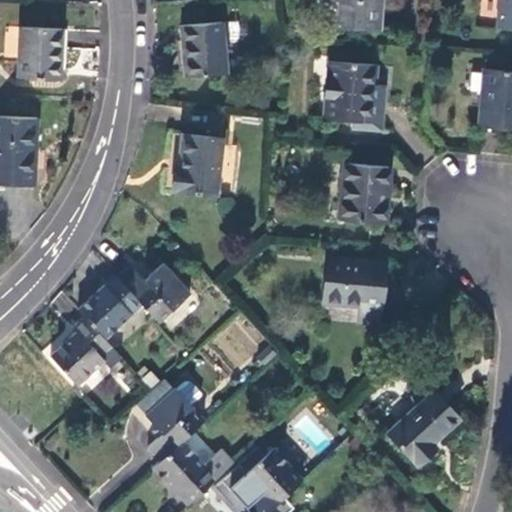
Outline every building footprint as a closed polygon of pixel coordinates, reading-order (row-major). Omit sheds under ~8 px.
[(334,0),(332,26),(338,26),(341,0),(334,0)] [(376,30),(379,0),(341,0),(338,26),(376,30)] [(511,29),(511,0),(495,0),(494,27),(511,29)] [(223,21),(178,25),(183,76),(227,71),(223,21)] [(47,78),(49,29),(8,28),(6,76),(47,78)] [(380,131),(383,86),(374,85),(375,65),(327,61),(322,118),(350,121),(349,128),(380,131)] [(511,127),(511,72),(483,70),(478,124),(511,127)] [(0,182),(34,185),(36,118),(0,116),(0,182)] [(214,195),(220,138),(167,133),(161,189),(214,195)] [(382,224),(388,168),(346,164),(341,221),(382,224)] [(383,262),(326,257),(323,301),(356,304),(355,321),(379,324),(383,262)] [(128,265),(115,276),(140,303),(156,321),(187,293),(160,264),(141,281),(128,265)] [(113,273),(75,308),(82,315),(102,338),(140,303),(115,276),(113,273)] [(107,367),(119,356),(102,338),(82,315),(70,326),(74,331),(48,355),(74,384),(101,360),(107,367)] [(147,445),(159,459),(180,439),(201,420),(174,389),(146,414),(161,433),(147,445)] [(433,391),(388,433),(417,466),(436,448),(433,444),(460,420),(433,391)] [(152,465),(186,504),(230,464),(218,450),(202,464),(180,439),(159,459),(152,465)] [(245,506),(250,511),(265,511),(284,496),(302,479),(274,447),(243,475),(259,494),(245,506)] [(259,494),(243,475),(229,487),(245,506),(259,494)] [(287,511),(289,511),(286,508),(291,504),(284,496),(265,511),(287,511)]
